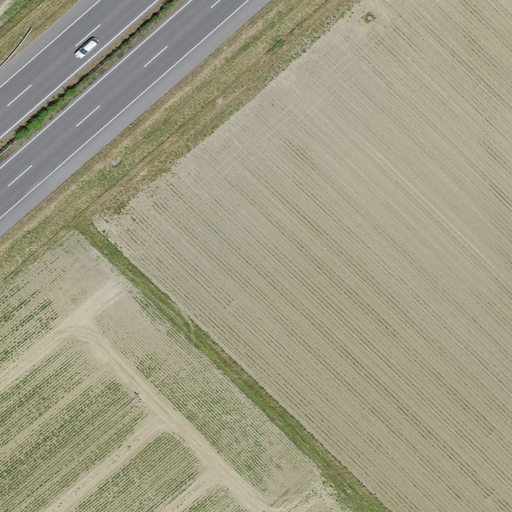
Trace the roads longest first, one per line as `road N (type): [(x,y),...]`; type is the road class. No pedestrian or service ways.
road 1 (motorway): [(0,193),(220,0)]
road 2 (motorway): [(128,0),(0,112)]
